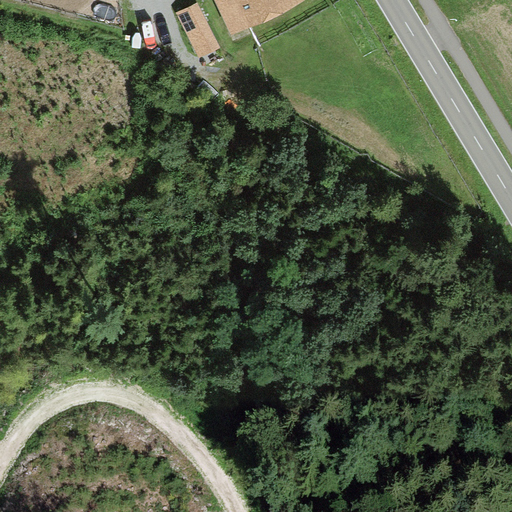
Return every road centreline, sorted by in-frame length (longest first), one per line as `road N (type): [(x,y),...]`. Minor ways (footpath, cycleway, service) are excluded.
road 1 (track): [(234,511),(223,482),(143,403),(94,390),(39,410),(0,458)]
road 2 (tertiary): [(511,205),(388,0)]
